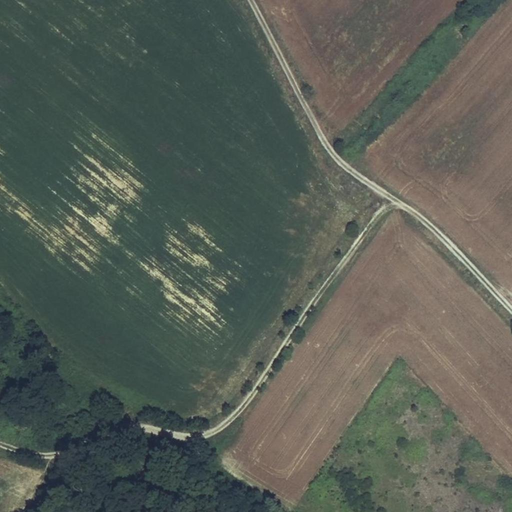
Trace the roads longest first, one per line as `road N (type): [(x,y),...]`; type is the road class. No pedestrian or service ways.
road 1 (track): [(511,309),(435,224),(406,211),(365,223),(225,422),(178,434),(119,425),(56,455),(0,444)]
road 2 (track): [(253,0),(332,149),(387,194)]
